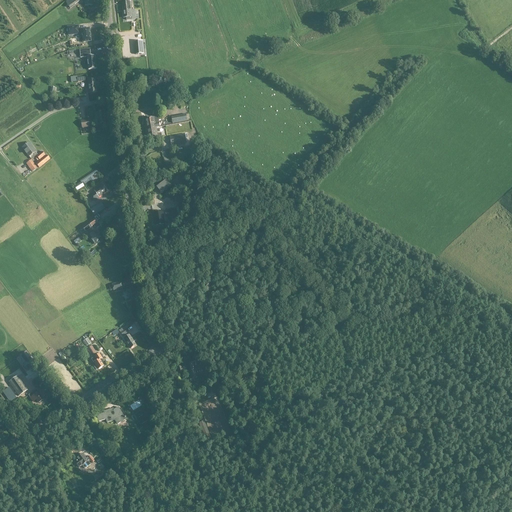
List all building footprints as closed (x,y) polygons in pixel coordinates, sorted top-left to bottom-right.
[(78,0),(68,0),(65,2),(67,5),(70,8),(80,2),(78,0)] [(126,0),(127,3),(123,3),(123,10),(128,10),(132,9),(131,0),(126,0)] [(128,10),(123,10),(124,18),(131,17),(132,20),(136,20),(135,10),(132,10),(132,9),(128,10)] [(79,25),(68,27),(69,35),(80,33),(79,25)] [(81,30),(83,43),(91,42),(90,29),(81,30)] [(89,70),(97,69),(95,56),(90,57),(89,55),(91,55),(90,50),(80,51),(81,58),(87,57),(89,70)] [(89,93),(98,93),(96,80),(88,81),(89,93)] [(98,113),(100,124),(106,123),(104,112),(98,113)] [(186,115),(171,117),(172,124),(187,121),(186,115)] [(155,141),(155,139),(158,139),(156,128),(160,127),(159,123),(156,124),(155,118),(144,120),(148,141),(151,140),(151,142),(152,143),(154,142),(155,141)] [(90,127),(89,119),(81,121),(82,129),(90,127)] [(168,138),(170,147),(185,144),(183,135),(168,138)] [(36,152),(29,143),(22,148),(31,160),(38,154),(36,152)] [(42,152),(36,156),(40,161),(36,164),(39,168),(50,159),(43,151),(42,152)] [(188,159),(178,165),(182,172),(192,165),(188,159)] [(26,164),(32,172),(37,169),(31,160),(26,164)] [(81,182),(82,183),(89,179),(90,180),(94,178),(92,176),(98,173),(96,170),(80,181),(81,182)] [(172,186),(167,178),(154,187),(160,195),(172,186)] [(84,187),(81,182),(74,187),(77,191),(84,187)] [(100,185),(101,186),(94,191),(95,193),(90,196),(93,201),(106,193),(106,194),(109,191),(104,183),(100,185)] [(91,211),(94,216),(105,209),(102,204),(91,211)] [(175,208),(165,210),(166,217),(176,215),(175,208)] [(161,213),(153,214),(155,223),(156,223),(157,226),(165,224),(163,215),(161,216),(161,213)] [(88,224),(91,227),(98,223),(95,219),(88,224)] [(91,228),(91,227),(88,224),(83,228),(84,229),(86,232),(91,228)] [(94,244),(98,241),(99,243),(100,243),(102,242),(102,241),(101,239),(98,234),(97,236),(94,232),(89,236),(91,239),(94,244)] [(121,282),(112,284),(114,291),(122,289),(121,282)] [(129,301),(138,299),(136,291),(133,292),(132,288),(126,290),(129,301)] [(129,325),(119,331),(123,336),(130,332),(128,329),(130,327),(129,325)] [(124,339),(126,342),(131,349),(136,345),(134,342),(136,340),(134,337),(132,338),(130,335),(124,339)] [(91,344),(88,339),(84,342),(83,342),(84,344),(85,344),(87,347),(91,344)] [(92,346),(87,349),(92,357),(97,354),(92,346)] [(34,364),(26,353),(21,356),(26,363),(23,366),(26,370),(34,364)] [(101,353),(94,358),(97,361),(94,363),(96,366),(94,367),(96,371),(98,369),(98,370),(104,366),(100,360),(104,358),(101,353)] [(198,377),(196,372),(203,370),(203,372),(207,371),(205,364),(197,366),(195,362),(193,363),(186,365),(177,368),(179,374),(188,371),(190,380),(198,377)] [(242,377),(242,382),(251,382),(250,380),(252,380),(252,378),(251,378),(250,372),(243,373),(243,377),(242,377)] [(28,390),(18,376),(9,382),(14,390),(19,396),(28,390)] [(263,381),(254,386),(258,394),(267,389),(263,381)] [(9,388),(3,392),(10,403),(16,398),(9,388)] [(39,393),(37,390),(29,395),(33,402),(36,400),(39,403),(40,402),(41,403),(43,402),(43,401),(44,400),(42,397),(46,394),(43,390),(39,393)] [(107,423),(115,421),(118,425),(126,420),(118,407),(114,410),(114,411),(110,412),(110,410),(104,412),(104,414),(97,416),(99,422),(106,420),(107,423)] [(148,407),(134,416),(140,425),(151,419),(148,415),(152,412),(148,407)] [(210,441),(203,422),(199,423),(207,443),(210,441)] [(97,450),(103,456),(107,452),(101,446),(100,447),(95,442),(93,445),(98,449),(97,450)] [(96,463),(95,462),(95,461),(91,456),(89,458),(88,458),(86,459),(83,454),(77,458),(79,460),(75,463),(79,468),(88,461),(89,462),(90,461),(92,464),(93,465),(96,463)]
